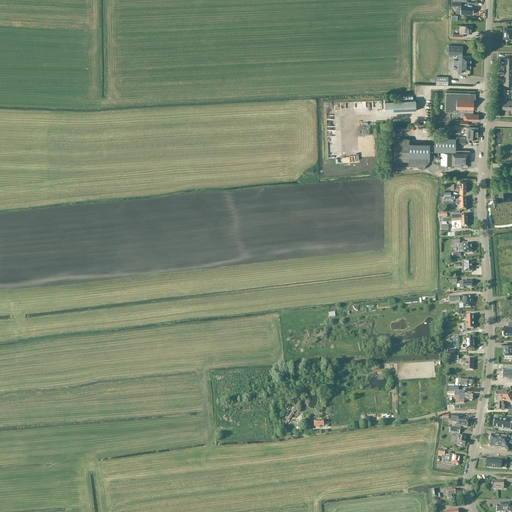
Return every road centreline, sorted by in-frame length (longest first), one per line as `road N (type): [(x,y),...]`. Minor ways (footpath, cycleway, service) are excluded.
road 1 (tertiary): [(475,511),(466,490),(490,362),(482,173)]
road 2 (track): [(325,429),(481,413)]
road 3 (tertiary): [(484,123),(489,0)]
